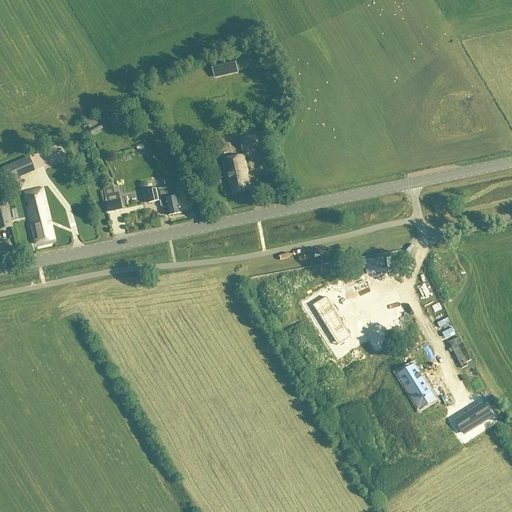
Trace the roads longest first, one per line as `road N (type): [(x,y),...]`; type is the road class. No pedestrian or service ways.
road 1 (tertiary): [(409,185),(0,270)]
road 2 (residential): [(409,185),(424,231),(511,217)]
